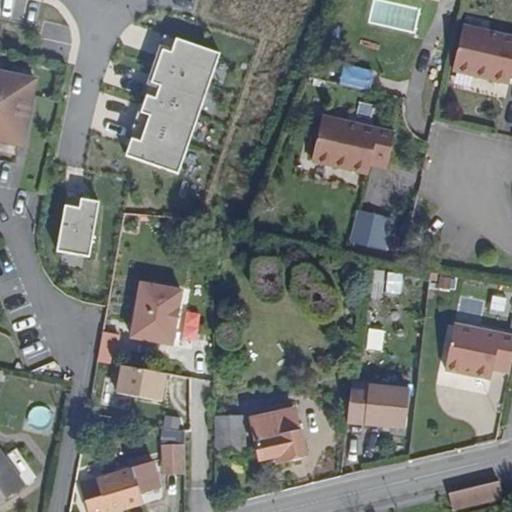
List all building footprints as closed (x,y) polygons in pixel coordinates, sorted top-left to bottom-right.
[(455,73),(479,79),(480,75),(494,78),(492,83),(510,87),(511,78),(511,40),(465,30),(455,73)] [(217,56),(160,36),(156,51),(159,52),(149,83),(145,82),(140,97),(143,98),(138,114),(134,112),(125,140),(128,141),(123,157),(175,177),(217,56)] [(370,89),(374,69),(344,62),(340,82),(370,89)] [(0,144),(20,149),(34,90),(0,82),(0,144)] [(313,162),(338,168),(339,165),(352,166),(351,171),(370,175),(372,167),(388,169),(396,136),(323,118),(313,162)] [(89,257),(99,202),(79,198),(78,206),(65,203),(56,251),(89,257)] [(392,218),(357,210),(349,243),(385,251),(392,218)] [(173,346),(183,292),(142,284),(132,338),(173,346)] [(494,369),(509,372),(511,359),(511,335),(456,324),(445,369),(492,378),(494,369)] [(113,363),(117,333),(101,331),(98,362),(113,363)] [(22,344),(25,357),(47,352),(44,339),(22,344)] [(120,367),(115,395),(159,403),(165,376),(120,367)] [(350,393),(350,397),(347,424),(403,430),(408,391),(368,388),(367,395),(350,393)] [(249,423),(258,462),(279,459),(280,462),(303,457),(294,414),(249,423)] [(245,452),(241,415),(215,416),(217,454),(245,452)] [(162,429),(163,451),(183,451),(183,433),(162,429)] [(164,480),(183,480),(183,451),(163,451),(164,480)] [(0,505),(6,501),(13,495),(7,485),(17,477),(0,454),(0,505)] [(124,511),(142,506),(140,496),(162,490),(154,463),(149,465),(146,455),(126,461),(129,470),(113,476),(124,511)] [(122,511),(124,511),(113,476),(80,486),(87,511),(122,511)] [(447,489),(451,510),(503,498),(499,478),(447,489)]
